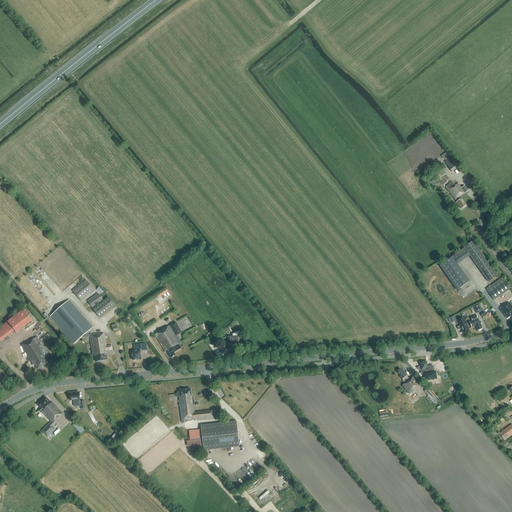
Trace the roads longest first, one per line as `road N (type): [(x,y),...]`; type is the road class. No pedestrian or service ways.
road 1 (tertiary): [(0,410),(43,386),(86,379),(468,346),(511,334)]
road 2 (trunk): [(0,124),(155,0)]
